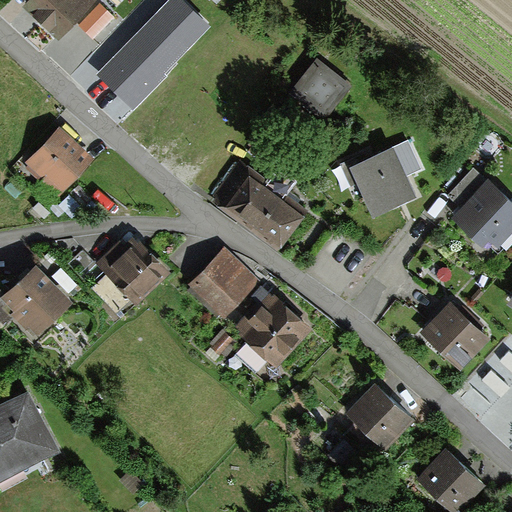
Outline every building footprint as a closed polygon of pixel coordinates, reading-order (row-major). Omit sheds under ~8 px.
[(28,0),(22,7),(53,34),(82,0),(28,0)] [(170,0),(97,75),(132,110),(210,28),(184,0),(170,0)] [(349,81),(318,59),(296,90),(327,112),(349,81)] [(185,79),(136,130),(166,159),(215,108),(185,79)] [(87,157),(56,131),(25,166),(56,193),(87,157)] [(369,210),(406,195),(387,149),(357,162),(354,156),(337,164),(352,201),(363,196),(369,210)] [(279,243),(303,211),(240,163),(215,195),(279,243)] [(511,219),(511,209),(467,172),(448,196),(460,206),(451,217),(481,242),(487,235),(494,241),(511,219)] [(66,198),(57,207),(69,219),(78,210),(66,198)] [(117,311),(156,275),(124,240),(97,265),(106,275),(94,286),(117,311)] [(218,252),(189,282),(218,310),(247,280),(218,252)] [(33,330),(62,304),(31,269),(0,297),(0,317),(2,320),(14,309),(33,330)] [(300,329),(266,299),(235,334),(268,364),(300,329)] [(451,365),(478,337),(446,307),(420,335),(451,365)] [(371,386),(346,415),(381,444),(406,415),(371,386)] [(0,471),(48,447),(22,396),(0,407),(0,471)] [(358,462),(341,443),(328,456),(345,474),(358,462)] [(474,485),(441,453),(416,479),(449,511),(474,485)]
